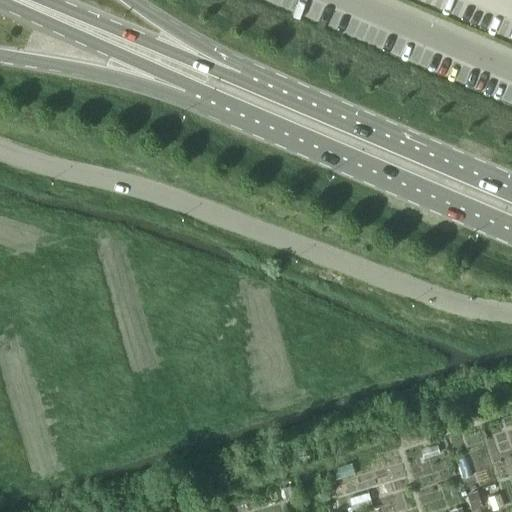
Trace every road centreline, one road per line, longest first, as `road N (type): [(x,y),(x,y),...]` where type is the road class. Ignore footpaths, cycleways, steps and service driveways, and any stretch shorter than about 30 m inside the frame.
road 1 (unclassified): [(511,317),(439,302),(137,184),(0,153)]
road 2 (primary): [(192,83),(511,221)]
road 3 (primary): [(511,195),(240,80)]
road 4 (primary): [(240,80),(43,0)]
road 5 (primary): [(0,1),(192,83)]
road 6 (primary): [(0,53),(192,83)]
road 7 (residential): [(344,0),(511,69)]
road 8 (primary): [(240,80),(134,0)]
